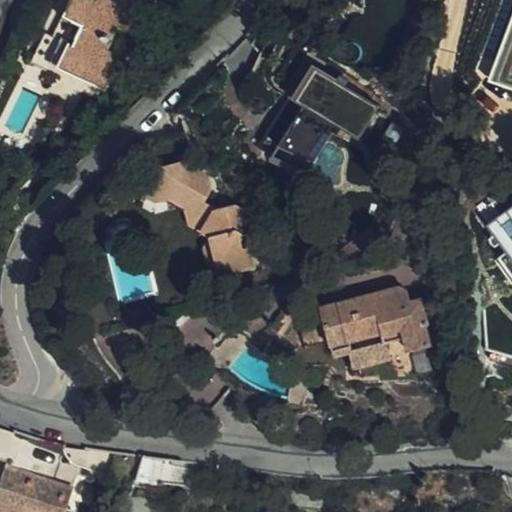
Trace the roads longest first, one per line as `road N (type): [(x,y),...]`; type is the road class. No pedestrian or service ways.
road 1 (residential): [(26,412),(37,388),(16,313),(17,267),(36,231),(254,0)]
road 2 (residential): [(26,412),(314,460),(511,456)]
